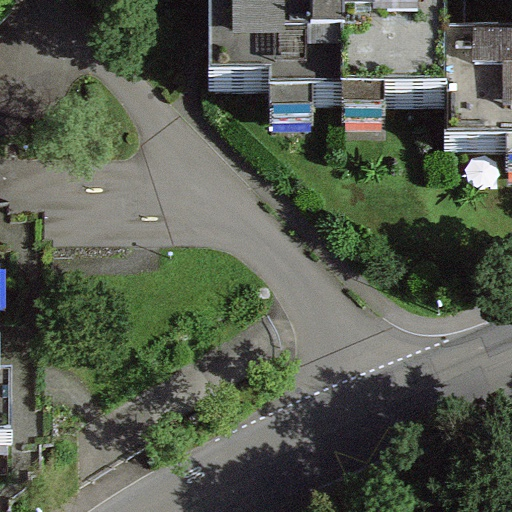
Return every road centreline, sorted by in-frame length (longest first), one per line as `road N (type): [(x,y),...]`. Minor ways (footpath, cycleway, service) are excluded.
road 1 (residential): [(407,399),(47,0)]
road 2 (residential): [(183,511),(407,399)]
road 3 (track): [(452,511),(407,399)]
